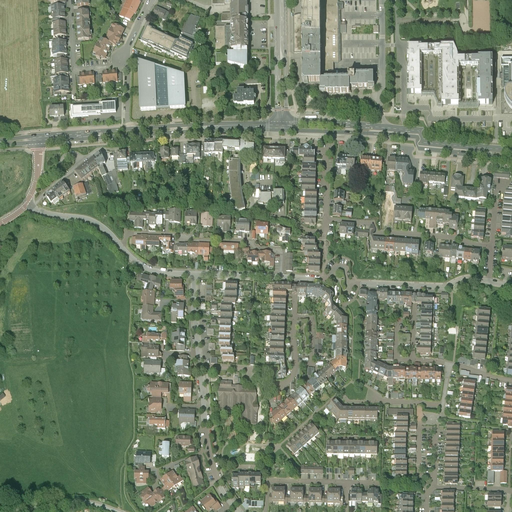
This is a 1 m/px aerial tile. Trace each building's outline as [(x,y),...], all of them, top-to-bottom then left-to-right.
[(90,11),(89,0),(75,0),(76,12),(90,11)] [(145,0),(131,0),(119,25),(131,31),(135,22),(137,23),(142,11),(140,10),(145,0)] [(223,32),(233,32),(249,32),(249,25),(250,25),(250,18),(249,18),(249,4),(239,4),(239,0),(213,0),(214,13),(225,13),(225,12),(231,12),(231,22),(223,22),(223,32)] [(325,11),(325,2),(325,1),(325,0),(311,0),(311,2),(311,6),(311,11),(321,11),(325,11)] [(339,16),(339,74),(340,74),(342,74),(341,45),(347,45),(347,37),(341,37),(341,22),(343,22),(343,15),(340,15),(340,10),(340,5),(325,1),(325,2),(339,6),(339,9),(339,13),(339,16)] [(339,6),(325,2),(325,11),(321,11),(321,49),(322,70),(322,83),(334,82),(334,75),(339,74),(339,16),(339,13),(339,9),(339,6)] [(295,50),(304,50),(321,49),(321,11),(311,11),(303,11),(303,14),(303,27),(296,27),(295,50)] [(168,19),(158,14),(152,26),(163,31),(168,19)] [(78,33),(91,32),(90,17),(77,18),(78,33)] [(192,24),(183,46),(196,52),(197,48),(200,49),(203,42),(197,39),(202,28),(192,24)] [(91,32),(78,33),(79,48),(92,48),(91,32)] [(226,38),(226,46),(233,46),(249,46),(249,43),(249,36),(249,32),(233,32),(233,35),(233,38),(226,38)] [(127,40),(114,34),(107,51),(115,54),(119,56),(127,40)] [(149,36),(143,50),(171,63),(172,62),(189,69),(196,55),(189,52),(182,49),(180,52),(167,46),(156,40),(154,40),(154,38),(149,36)] [(226,46),(226,38),(226,37),(222,37),(218,37),(218,62),(226,62),(226,46)] [(249,52),(249,46),(233,46),(226,46),(226,62),(229,62),(233,62),(249,62),(249,60),(249,52)] [(107,51),(102,48),(94,65),(108,71),(115,54),(107,51)] [(304,50),(295,50),(295,53),(295,64),(304,64),(304,70),(322,70),(321,49),(304,50)] [(492,105),(492,57),(478,57),(478,59),(471,59),(465,59),(462,59),(459,59),(459,57),(441,58),(441,59),(422,59),(422,58),(407,58),(408,78),(408,94),(408,105),(416,105),(422,105),(441,105),(459,105),(458,67),(465,67),(468,67),(472,67),(478,67),(478,105),(492,105)] [(511,58),(501,59),(501,73),(499,74),(499,79),(508,79),(509,89),(508,90),(507,90),(506,91),(505,93),(504,94),(504,96),(505,97),(505,100),(507,103),(509,105),(511,107),(511,58)] [(249,66),(249,62),(233,62),(229,62),(229,68),(229,76),(229,77),(249,82),(249,66)] [(229,76),(229,68),(227,68),(227,66),(217,66),(217,76),(229,76)] [(322,83),(322,70),(304,70),(304,73),(304,92),(306,94),(322,94),(322,91),(322,83)] [(185,86),(139,71),(142,122),(188,120),(185,86)] [(96,85),(96,81),(88,82),(89,93),(96,93),(96,85)] [(106,92),(105,84),(96,85),(96,93),(106,92)] [(322,91),(322,94),(322,96),(322,104),(347,104),(350,104),(350,99),(360,99),(374,99),(374,86),(353,86),(350,86),(350,88),(350,89),(350,91),(347,91),(324,91),(322,91)] [(255,105),(245,105),(245,101),(239,102),(239,109),(236,109),(236,115),(239,115),(239,116),(250,116),(255,116),(255,105)] [(118,111),(72,113),(73,127),(75,127),(82,126),(119,124),(118,111)] [(66,119),(66,116),(51,116),(51,125),(66,125),(66,119)] [(216,165),(217,153),(213,153),(212,152),(210,153),(209,153),(207,153),(206,162),(206,165),(210,165),(216,165)] [(220,153),(217,153),(216,165),(218,165),(224,165),(224,161),(225,153),(220,153)] [(241,162),(241,154),(225,153),(224,161),(241,162)] [(246,156),(246,164),(255,165),(256,156),(246,156)] [(307,157),(304,160),(295,160),(294,169),(305,169),(316,169),(316,165),(313,165),(313,160),(310,160),(307,157)] [(171,169),(170,160),(169,159),(164,160),(163,161),(162,161),(163,165),(163,170),(171,169)] [(173,160),(173,169),(180,169),(181,169),(181,166),(181,160),(180,160),(179,160),(178,159),(177,160),(173,160)] [(265,171),(275,172),(276,160),(265,160),(265,171)] [(286,160),(276,160),(275,172),(286,172),(286,160)] [(119,163),(119,165),(120,172),(120,181),(130,181),(130,174),(129,169),(128,169),(128,163),(127,162),(125,162),(124,163),(119,163)] [(102,163),(96,168),(100,178),(101,179),(105,178),(105,177),(103,176),(107,174),(102,163)] [(338,180),(347,181),(348,168),(339,167),(338,180)] [(96,168),(87,175),(94,183),(100,178),(96,168)] [(231,186),(242,186),(242,184),(242,180),(242,175),(242,169),(235,168),(235,171),(231,171),(231,178),(231,184),(231,186)] [(356,168),(348,168),(347,181),(355,181),(356,168)] [(360,182),(371,182),(372,170),(360,169),(360,182)] [(383,171),(372,170),(371,182),(382,183),(383,171)] [(388,184),(401,184),(402,171),(389,170),(388,184)] [(414,172),(402,171),(401,184),(413,185),(414,172)] [(419,184),(427,185),(428,174),(420,173),(419,184)] [(427,185),(436,186),(437,174),(428,174),(427,185)] [(446,175),(437,174),(436,186),(445,186),(446,175)] [(84,190),(94,183),(87,175),(78,182),(84,190)] [(317,176),(316,176),(305,176),(303,176),(303,184),(317,184),(317,176)] [(450,189),(455,189),(455,188),(463,189),(464,177),(462,177),(462,176),(454,176),(454,177),(451,176),(450,189)] [(491,192),(492,180),(481,179),(480,190),(480,191),(488,192),(491,192)] [(108,185),(104,187),(112,205),(121,202),(119,195),(116,189),(113,183),(108,185)] [(232,199),(243,198),(242,191),(242,186),(231,186),(231,193),(232,199)] [(480,190),(463,189),(455,188),(455,189),(454,198),(487,200),(488,192),(480,191),(480,190)] [(57,198),(54,200),(59,207),(61,209),(72,201),(65,192),(57,198)] [(90,192),(84,194),(88,205),(93,203),(90,192)] [(84,194),(75,197),(79,208),(88,205),(84,194)] [(243,198),(232,199),(233,207),(234,213),(244,211),(244,206),(243,201),(243,198)] [(59,207),(54,200),(48,205),(53,212),(55,211),(56,213),(61,209),(59,207)] [(275,216),(275,204),(261,205),(261,216),(275,216)] [(285,204),(275,204),(275,216),(285,216),(285,204)] [(346,204),(335,204),(334,215),(345,216),(346,204)] [(393,221),(402,222),(403,208),(394,207),(393,221)] [(412,209),(403,208),(402,222),(411,222),(412,209)] [(425,221),(426,210),(418,209),(417,220),(425,221)] [(429,228),(432,228),(434,211),(426,210),(425,221),(429,221),(429,228)] [(244,211),(234,213),(236,222),(240,221),(241,223),(247,221),(245,215),(244,211)] [(446,212),(434,211),(432,228),(436,229),(437,222),(445,223),(446,212)] [(449,222),(449,223),(448,230),(458,231),(459,219),(452,218),(452,222),(449,222)] [(343,220),(334,219),(333,228),(342,228),(343,220)] [(171,236),(182,236),(183,223),(172,222),(172,224),(171,232),(171,236)] [(199,238),(199,223),(187,223),(187,238),(199,238)] [(158,239),(158,236),(158,224),(148,224),(148,225),(148,232),(151,232),(151,239),(158,239)] [(148,225),(132,225),(131,234),(137,234),(136,241),(145,241),(145,232),(148,232),(148,225)] [(214,239),(215,226),(202,226),(202,239),(214,239)] [(231,246),(231,240),(232,240),(233,230),(219,230),(219,240),(225,240),(225,246),(231,246)] [(511,230),(501,230),(501,235),(506,235),(506,238),(511,238),(511,230)] [(257,248),(270,248),(270,236),(257,236),(257,244),(257,248)] [(340,246),(347,247),(348,236),(341,236),(340,246)] [(356,237),(348,236),(347,247),(355,247),(356,237)] [(385,239),(384,251),(394,252),(395,240),(385,239)] [(292,243),(286,243),(280,240),(278,246),(283,248),(283,255),(290,255),(290,248),(292,249),(292,243)] [(424,243),(423,254),(434,254),(435,244),(424,243)] [(502,259),(511,259),(511,247),(503,247),(502,253),(502,259)] [(149,259),(149,248),(138,248),(138,249),(137,257),(137,258),(143,258),(143,263),(149,263),(149,259)] [(161,248),(149,248),(149,259),(161,259),(161,254),(161,248)] [(465,250),(457,249),(456,259),(456,260),(464,261),(465,250)] [(472,251),(465,250),(464,261),(471,262),(472,251)] [(472,251),(471,262),(471,263),(479,264),(480,252),(472,251)] [(189,268),(189,256),(179,256),(179,258),(179,264),(179,268),(189,268)] [(200,269),(200,256),(189,256),(189,268),(200,269)] [(211,269),(211,257),(200,256),(200,269),(211,269)] [(221,265),(230,266),(231,257),(221,257),(221,265)] [(240,258),(231,257),(230,266),(240,266),(240,258)] [(249,277),(260,277),(260,265),(249,265),(249,277)] [(273,265),(260,265),(260,277),(271,277),(273,272),(273,265)] [(139,295),(147,297),(152,289),(141,286),(139,295)] [(163,292),(152,289),(147,297),(145,305),(155,305),(156,301),(157,300),(163,302),(163,292)] [(388,293),(388,291),(376,291),(376,294),(376,301),(387,301),(388,293)] [(387,307),(395,307),(396,293),(388,293),(387,301),(387,307)] [(395,307),(403,308),(404,294),(396,293),(395,307)] [(184,294),(172,294),(172,303),(178,303),(178,310),(186,310),(186,300),(184,300),(184,294)] [(366,297),(366,303),(376,303),(376,301),(376,294),(366,295),(366,297)] [(414,297),(412,297),(412,294),(404,294),(403,308),(411,308),(412,303),(414,303),(417,304),(417,297),(414,297)] [(233,296),(227,296),(227,304),(239,305),(239,296),(233,296)] [(318,297),(316,299),(315,309),(315,311),(318,312),(320,312),(321,310),(324,312),(330,304),(325,302),(325,300),(323,301),(321,300),(321,297),(318,297)] [(292,298),(288,298),(288,305),(294,305),(294,307),(297,308),(300,308),(300,301),(297,301),(293,300),(292,298)] [(300,301),(300,308),(300,311),(308,311),(308,308),(308,307),(308,299),(301,299),(300,300),(300,301)] [(316,299),(308,299),(308,307),(308,308),(311,308),(311,309),(315,309),(316,299)] [(377,317),(376,303),(366,303),(366,317),(377,317)] [(333,317),(338,311),(330,304),(324,312),(332,319),(333,317)] [(145,305),(145,320),(156,321),(157,305),(155,305),(145,305)] [(333,317),(335,319),(347,319),(338,311),(333,317)] [(186,333),(186,317),(179,317),(179,318),(174,318),(173,336),(179,337),(179,332),(186,333)] [(366,326),(377,326),(377,319),(377,317),(366,317),(366,319),(366,326)] [(144,334),(164,335),(165,327),(156,326),(156,321),(145,320),(144,334)] [(336,336),(347,336),(347,327),(336,327),(336,336)] [(316,334),(315,355),(324,355),(324,334),(316,334)] [(179,344),(179,347),(174,347),(174,356),(179,356),(179,364),(187,365),(188,345),(179,344)] [(162,348),(149,348),(149,353),(145,352),(144,357),(153,358),(153,355),(162,356),(162,348)] [(478,360),(459,357),(458,363),(488,372),(486,362),(478,362),(478,360)] [(346,358),(336,358),(334,360),(329,364),(330,365),(336,372),(338,370),(338,369),(339,368),(340,369),(342,369),(343,368),(346,368),(346,358)] [(162,360),(144,360),(144,372),(162,372),(162,360)] [(364,370),(369,370),(374,363),(374,360),(365,361),(363,361),(364,370)] [(233,362),(223,361),(223,370),(225,370),(236,370),(236,362),(233,362)] [(369,370),(377,374),(381,366),(374,363),(369,370)] [(330,365),(322,372),(327,378),(328,379),(329,380),(331,378),(331,376),(336,372),(330,365)] [(387,369),(381,366),(377,374),(387,379),(387,369)] [(191,387),(192,371),(178,370),(177,391),(194,392),(194,388),(191,387)] [(511,382),(487,378),(461,370),(461,375),(469,379),(479,383),(493,387),(511,388),(511,382)] [(326,378),(327,378),(322,372),(321,372),(321,373),(320,373),(319,372),(317,373),(317,374),(316,376),(315,376),(315,377),(315,378),(313,379),(320,387),(323,384),(325,387),(326,387),(329,384),(325,379),(326,378)] [(147,389),(164,389),(165,376),(156,376),(154,374),(147,374),(147,389)] [(307,384),(308,384),(314,392),(320,387),(313,379),(307,384)] [(308,384),(302,389),(309,397),(311,394),(314,397),(316,395),(316,394),(314,392),(308,384)] [(302,389),(296,394),(303,402),(309,397),(302,389)] [(298,407),(303,402),(296,394),(290,398),(298,407)] [(234,397),(222,397),(221,424),(258,425),(258,405),(244,405),(244,401),(237,401),(234,401),(234,397)] [(151,398),(151,409),(165,409),(171,409),(171,398),(151,398)] [(195,398),(182,398),(181,410),(186,410),(186,417),(194,417),(195,398)] [(290,398),(284,403),(292,412),(298,407),(290,398)] [(327,408),(331,414),(340,405),(336,400),(327,408)] [(287,417),(292,412),(284,403),(279,408),(287,417)] [(343,409),(340,405),(331,414),(338,421),(343,409)] [(281,421),(287,417),(279,408),(274,413),(281,421)] [(151,425),(165,425),(165,409),(151,409),(151,425)] [(338,421),(350,421),(350,409),(343,409),(338,421)] [(381,409),(369,409),(369,421),(378,421),(377,414),(381,412),(381,409)] [(281,421),(274,413),(272,414),(272,416),(273,417),(273,419),(272,423),(273,424),(277,427),(281,424),(281,421)] [(198,425),(182,425),(182,438),(197,439),(198,425)] [(312,425),(307,428),(316,439),(320,435),(312,425)] [(312,442),(316,439),(307,428),(303,432),(312,442)] [(168,441),(168,431),(152,430),(152,441),(168,441)] [(307,446),(312,442),(303,432),(298,436),(307,446)] [(303,450),(307,446),(298,436),(294,439),(303,450)] [(298,453),(303,450),(294,439),(290,443),(298,453)] [(294,457),(298,453),(290,443),(285,446),(294,457)] [(178,448),(178,458),(193,459),(193,449),(178,448)] [(154,465),(139,465),(139,477),(153,477),(154,465)] [(205,483),(199,468),(186,473),(192,488),(205,483)] [(138,496),(149,496),(149,492),(151,492),(152,484),(148,484),(148,479),(142,479),(142,484),(137,483),(136,491),(138,491),(138,496)] [(175,484),(169,488),(178,502),(188,495),(183,488),(180,490),(175,484)] [(173,506),(178,502),(169,488),(161,494),(166,500),(169,505),(172,503),(173,506)] [(208,511),(210,511),(213,510),(215,511),(216,511),(222,508),(217,502),(216,503),(209,495),(200,502),(208,511)] [(169,505),(166,500),(162,502),(161,501),(155,505),(150,499),(139,507),(141,511),(164,511),(168,510),(166,507),(169,505)] [(264,502),(245,501),(241,506),(246,511),(249,509),(261,509),(264,506),(264,502)]
